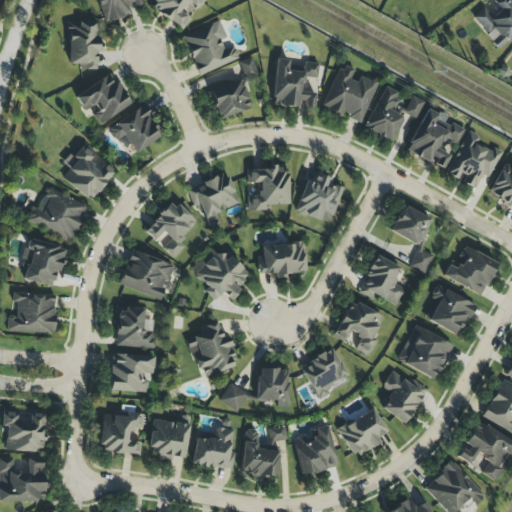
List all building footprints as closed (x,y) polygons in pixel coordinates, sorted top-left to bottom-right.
[(153,0),(149,7),(183,30),(203,0),(153,0)] [(511,36),(511,4),(508,1),(508,0),(490,0),(499,10),(492,17),(483,8),(471,19),(498,49),(511,36)] [(198,76),(239,59),(233,46),(223,51),(219,40),(226,37),(219,21),(182,37),(198,76)] [(67,64),(79,64),(79,70),(96,70),(96,52),(98,52),(98,23),(68,22),(67,64)] [(244,82),(258,76),(251,58),(237,63),(244,82)] [(318,64),(302,62),(301,67),(288,66),(288,61),(275,60),(271,106),(301,108),(301,107),(315,108),(318,64)] [(321,108),(344,118),(344,117),(359,124),(377,83),(359,75),(356,82),(349,79),(353,70),(340,64),(321,108)] [(74,97),(84,113),(89,110),(99,125),(129,105),(109,75),(74,97)] [(210,91),(218,119),(250,110),(242,82),(210,91)] [(392,141),(404,115),(416,120),(424,101),(410,95),(406,104),(395,98),(397,92),(384,86),(364,128),(392,141)] [(162,134),(141,106),(108,130),(123,151),(129,146),(135,154),(162,134)] [(405,152),(443,169),(448,156),(437,151),(443,137),(457,143),(463,129),(424,111),(405,152)] [(500,154),(476,143),(479,136),(466,131),(446,174),(460,181),(459,182),(475,189),(481,175),(488,178),(500,154)] [(90,201),(115,170),(81,143),(63,165),(69,169),(62,178),(90,201)] [(511,206),(511,165),(503,161),(488,195),(511,206)] [(287,205),(286,168),(246,169),(246,184),(258,184),(258,197),(247,197),(247,211),(265,211),(265,206),(287,205)] [(341,189),(327,184),(329,177),(315,173),(313,180),(305,178),(295,214),(323,222),(325,213),(334,216),(341,189)] [(226,174),(186,190),(193,207),(199,205),(208,227),(218,223),(214,214),(238,204),(226,174)] [(28,222),(70,242),(86,208),(45,188),(28,222)] [(172,259),(183,248),(177,243),(195,223),(171,201),(143,231),(154,241),(162,232),(170,240),(162,249),(172,259)] [(390,233),(418,246),(408,267),(423,274),(432,256),(418,250),(432,220),(402,206),(390,233)] [(23,280),(54,288),(64,249),(27,239),(21,259),(28,261),(23,280)] [(257,275),(275,274),(275,275),(304,274),(304,244),(261,245),(261,257),(257,257),(257,275)] [(441,277),(479,297),(497,264),(463,246),(457,257),(464,260),(460,267),(449,262),(441,277)] [(225,250),(217,257),(210,250),(199,259),(204,264),(193,274),(207,289),(204,292),(213,301),(222,293),(230,301),(241,290),(237,286),(248,275),(225,250)] [(161,300),(173,265),(129,251),(118,286),(161,300)] [(395,307),(403,289),(392,285),(400,267),(374,256),(358,291),(395,307)] [(425,320),(455,336),(465,318),(468,319),(475,305),(436,285),(429,299),(434,302),(425,320)] [(5,331),(52,335),(55,296),(12,293),(11,304),(16,305),(15,319),(6,318),(5,331)] [(384,320),(350,300),(330,336),(343,343),(348,333),(354,336),(349,345),(365,354),(384,320)] [(205,377),(233,367),(230,360),(235,358),(227,336),(222,338),(216,322),(199,329),(201,334),(185,340),(197,371),(202,369),(205,377)] [(451,343),(412,327),(397,363),(435,379),(451,343)] [(347,377),(331,348),(298,367),(318,401),(328,395),(325,390),(347,377)] [(153,356),(110,355),(109,392),(146,393),(147,381),(140,381),(140,373),(152,374),(153,356)] [(286,408),(288,370),(258,369),(256,401),(276,402),(275,408),(286,408)] [(391,394),(380,407),(402,424),(424,397),(392,371),(380,386),(391,394)] [(511,385),(502,379),(481,415),(511,433),(511,385)] [(335,430),(352,458),(388,435),(371,408),(335,430)] [(2,450),(42,452),(43,414),(3,413),(2,450)] [(101,414),(99,453),(140,455),(142,416),(101,414)] [(189,426),(153,420),(148,453),(158,454),(158,457),(183,461),(189,426)] [(496,481),(511,451),(511,442),(475,423),(455,460),(496,481)] [(292,440),(300,476),(336,468),(327,426),(310,430),(311,435),(292,440)] [(191,465),(231,471),(234,452),(230,451),(232,430),(214,427),(213,435),(195,433),(191,465)] [(268,427),(267,449),(274,450),(275,441),(284,441),(285,428),(268,427)] [(278,452),(256,450),(258,432),(243,430),(240,474),(276,478),(278,452)] [(0,501),(42,502),(43,459),(26,459),(26,472),(12,472),(12,459),(0,458),(0,501)] [(423,487),(444,511),(457,511),(469,502),(473,506),(482,498),(452,462),(423,487)] [(384,511),(429,511),(424,502),(412,508),(408,500),(384,511)]
